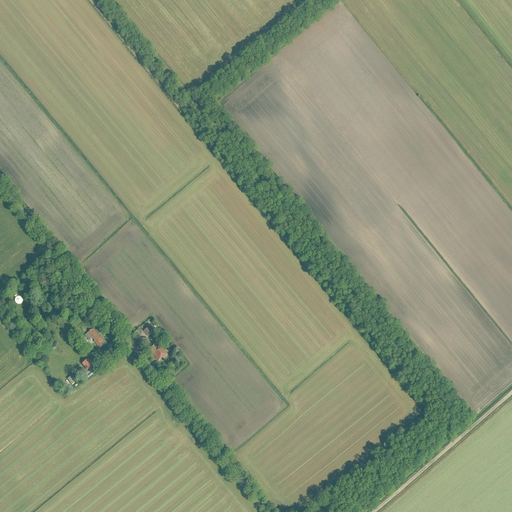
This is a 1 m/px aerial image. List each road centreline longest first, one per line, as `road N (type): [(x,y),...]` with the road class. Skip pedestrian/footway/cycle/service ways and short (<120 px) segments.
road 1 (track): [(195,101),(451,409),(449,421),(344,511)]
road 2 (tertiary): [(269,511),(0,184)]
road 3 (track): [(321,0),(195,101)]
road 4 (track): [(195,101),(179,110),(89,0)]
